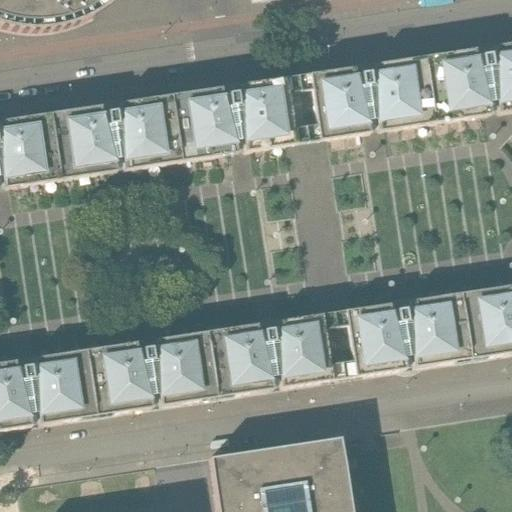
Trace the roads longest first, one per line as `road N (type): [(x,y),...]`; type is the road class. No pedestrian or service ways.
road 1 (residential): [(0,467),(511,387)]
road 2 (residential): [(233,50),(511,7)]
road 3 (residential): [(0,83),(233,50)]
